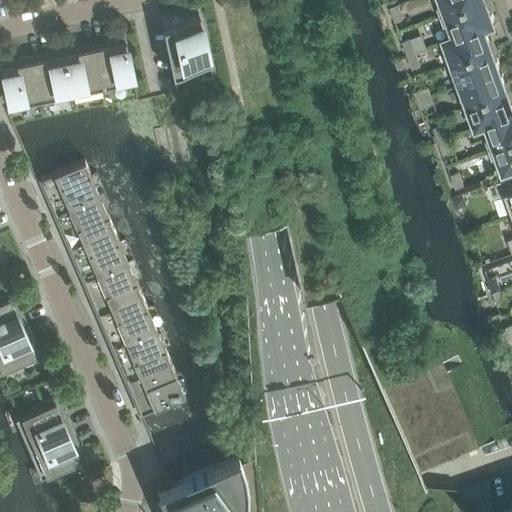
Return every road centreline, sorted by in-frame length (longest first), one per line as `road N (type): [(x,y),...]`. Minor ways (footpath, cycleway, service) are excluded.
road 1 (primary): [(376,511),(254,0)]
road 2 (primary): [(218,0),(283,373),(316,511)]
road 3 (residential): [(0,159),(120,441),(133,486),(128,511)]
road 4 (residential): [(137,0),(0,29)]
